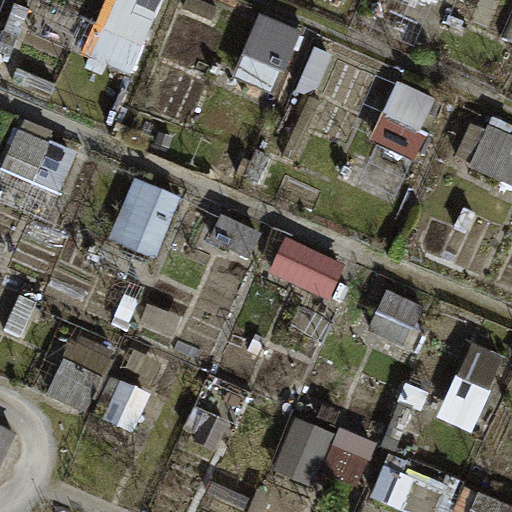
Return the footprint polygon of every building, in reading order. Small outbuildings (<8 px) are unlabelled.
[(123,0),(100,57),(139,73),(169,0),(123,0)] [(268,14),(241,73),(283,92),(310,33),(268,14)] [(405,81),(377,142),(420,162),(448,101),(405,81)] [(511,133),(478,121),(461,169),(511,186),(511,133)] [(9,169),(67,188),(81,146),(23,126),(9,169)] [(138,180),(123,243),(169,254),(184,191),(138,180)] [(290,241),(277,276),(338,298),(351,263),(290,241)] [(363,498),(381,444),(302,417),(283,471),(363,498)]
